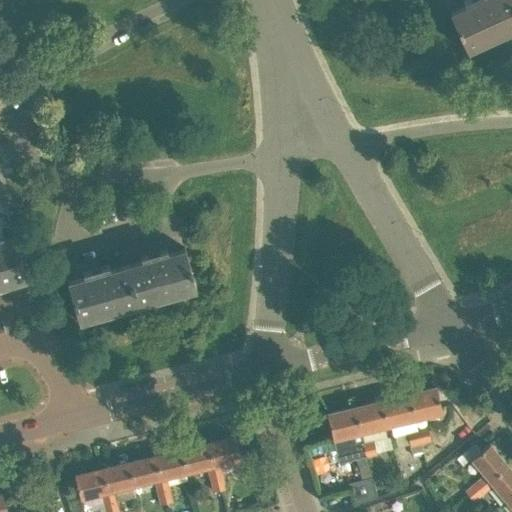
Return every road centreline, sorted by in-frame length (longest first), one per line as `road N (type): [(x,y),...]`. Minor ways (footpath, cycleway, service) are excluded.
road 1 (residential): [(280,160),(74,174),(33,144)]
road 2 (residential): [(33,144),(26,99),(43,71),(181,0)]
road 3 (residential): [(266,369),(280,160)]
road 4 (residential): [(450,325),(344,146)]
road 5 (unclassified): [(266,369),(450,325)]
road 6 (unclassified): [(83,416),(266,369)]
road 7 (residential): [(344,146),(511,122)]
road 8 (residential): [(305,511),(267,396),(266,369)]
